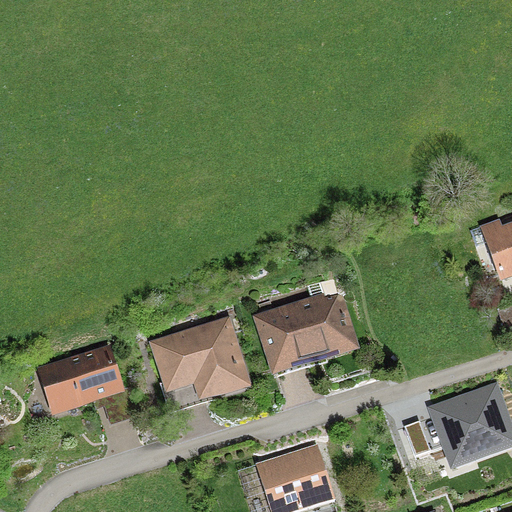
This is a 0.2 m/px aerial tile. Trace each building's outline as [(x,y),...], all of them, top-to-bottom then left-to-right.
[(511,275),(511,222),(502,226),(500,220),(482,226),(501,279),(511,275)] [(336,298),(322,293),(253,315),(272,375),(361,347),(336,298)] [(251,385),(230,317),(152,342),(168,392),(194,384),(199,401),(251,385)] [(123,391),(109,346),(39,368),(53,413),(123,391)] [(449,470),(511,447),(511,417),(499,380),(426,405),(449,470)] [(318,445),(258,464),(272,511),(296,511),(335,500),(318,445)]
